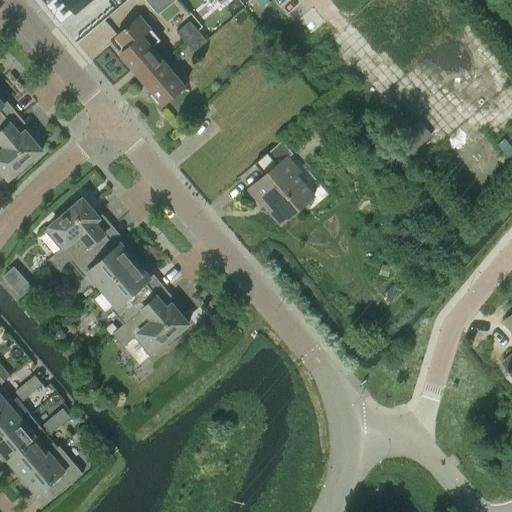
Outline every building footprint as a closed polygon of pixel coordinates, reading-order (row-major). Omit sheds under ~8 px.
[(67,0),(76,11),(88,0),(105,0),(107,1),(107,0),(67,0)] [(116,35),(127,48),(120,53),(133,68),(135,66),(144,77),(164,60),(152,46),(160,39),(140,15),(116,35)] [(177,31),(185,41),(199,30),(190,20),(177,31)] [(199,30),(185,41),(194,51),(207,40),(199,30)] [(154,89),(152,91),(163,104),(186,85),(164,60),(144,77),(154,89)] [(0,132),(12,123),(0,109),(0,108),(7,102),(0,93),(0,132)] [(12,123),(0,132),(0,177),(3,181),(3,182),(4,182),(20,169),(23,172),(34,162),(31,159),(43,150),(26,130),(21,134),(12,123)] [(282,140),(255,163),(265,175),(248,189),(260,203),(266,199),(284,221),(314,196),(295,174),(299,171),(287,157),(293,153),(282,140)] [(49,258),(59,270),(104,232),(95,221),(100,217),(83,198),(72,207),(69,204),(58,214),(61,217),(44,230),(45,231),(60,249),(49,258)] [(104,232),(59,270),(60,271),(71,261),(85,277),(89,273),(103,288),(136,260),(132,255),(134,253),(124,240),(116,247),(104,232)] [(113,333),(114,334),(158,296),(146,282),(153,275),(143,263),(140,265),(136,260),(103,288),(116,304),(111,308),(124,323),(113,333)] [(14,267),(4,276),(21,295),(31,286),(14,267)] [(158,296),(114,334),(124,346),(135,336),(150,354),(149,354),(150,355),(166,341),(169,344),(180,335),(178,332),(189,322),(172,303),(167,307),(158,296)] [(29,387),(32,392),(42,384),(35,375),(25,383),(29,387)] [(0,383),(0,411),(9,404),(14,400),(0,384),(0,383)] [(23,400),(32,392),(29,387),(25,383),(16,391),(23,400)] [(9,404),(0,411),(0,439),(23,421),(9,404)] [(57,420),(61,425),(70,417),(63,408),(53,416),(57,420)] [(23,421),(0,439),(0,452),(2,455),(4,454),(9,460),(36,437),(44,431),(30,414),(23,421)] [(51,433),(61,425),(57,420),(53,416),(43,424),(51,433)] [(36,437),(9,460),(10,460),(15,467),(13,468),(21,478),(50,453),(58,447),(48,435),(44,431),(36,437)] [(50,453),(21,478),(22,478),(30,488),(32,486),(38,494),(47,486),(56,496),(83,473),(60,446),(59,445),(58,447),(50,453)]
